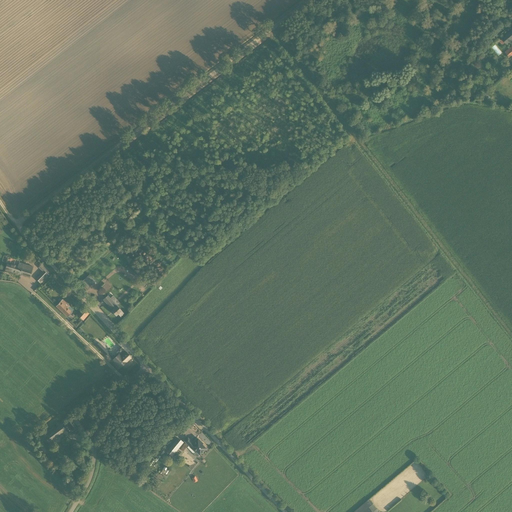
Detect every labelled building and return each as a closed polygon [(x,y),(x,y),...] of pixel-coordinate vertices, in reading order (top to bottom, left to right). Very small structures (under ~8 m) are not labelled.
[(511,29),(498,41),(503,47),(506,44),(506,45),(511,40),(511,29)] [(5,270),(30,278),(33,267),(19,263),(18,266),(7,263),(5,270)] [(36,278),(40,284),(52,273),(43,263),(38,267),(43,272),(36,278)] [(131,264),(126,269),(133,276),(134,275),(136,278),(139,274),(136,272),(137,271),(134,268),(134,267),(131,264)] [(88,288),(96,281),(89,274),(82,281),(88,288)] [(108,296),(103,300),(111,309),(111,308),(112,310),(111,311),(116,316),(118,314),(120,317),(124,314),(115,304),(118,302),(113,297),(111,299),(108,296)] [(69,306),(63,300),(56,307),(67,317),(72,312),(68,308),(69,306)] [(84,309),(77,316),(81,320),(88,312),(84,309)] [(91,319),(85,325),(88,327),(91,325),(98,332),(101,329),(91,319)] [(103,353),(106,350),(99,343),(96,346),(103,353)] [(111,361),(112,360),(120,368),(131,357),(126,352),(122,347),(122,348),(120,350),(119,351),(117,354),(113,357),(106,350),(103,353),(111,361)] [(56,429),(55,427),(43,436),(49,443),(65,430),(63,427),(67,424),(72,431),(77,428),(70,418),(65,422),(62,425),(61,425),(56,429)] [(171,446),(176,450),(183,442),(177,438),(171,446)] [(187,438),(184,441),(192,450),(194,449),(196,451),(199,455),(206,449),(200,443),(201,442),(197,439),(193,443),(187,438)] [(380,511),(369,499),(353,511),(380,511)]
